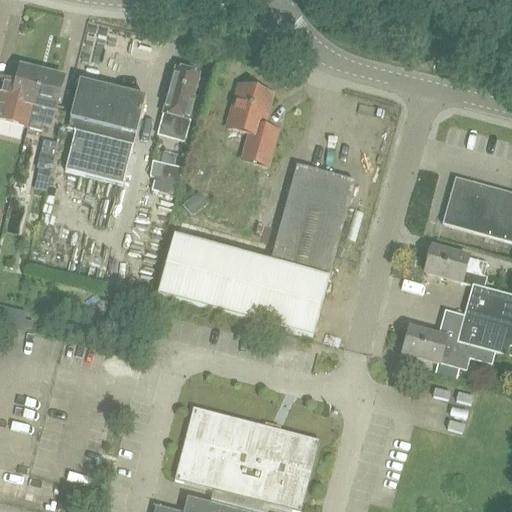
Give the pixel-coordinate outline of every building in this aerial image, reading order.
[(35,108),(44,73),(23,68),(22,71),(19,70),(15,86),(4,84),(0,100),(0,126),(27,134),(33,108),(35,108)] [(157,138),(184,145),(196,104),(192,103),(199,77),(175,70),(157,138)] [(63,81),(60,80),(61,77),(44,73),(35,108),(45,111),(41,127),(51,130),(63,81)] [(79,83),(66,133),(74,134),(64,173),(123,188),(132,149),(133,149),(145,100),(79,83)] [(242,162),(267,169),(277,134),(262,130),(271,97),(239,88),(227,130),(249,137),(242,162)] [(57,146),(43,143),(37,171),(33,191),(47,194),(57,146)] [(152,164),(149,179),(178,186),(182,171),(152,164)] [(312,341),(355,185),(297,169),(270,265),(173,238),(157,298),(312,341)] [(511,258),(511,196),(455,181),(442,226),(511,245),(511,257),(511,259),(511,258)] [(472,289),(471,292),(464,316),(511,330),(511,299),(484,291),(487,280),(464,274),(467,263),(431,254),(424,279),(462,290),(463,286),(472,289)] [(511,330),(464,316),(457,345),(410,331),(402,357),(438,367),(442,354),(465,360),(468,349),(511,361),(511,330)] [(175,483),(238,499),(245,501),(288,511),(301,511),(319,443),(193,411),(175,483)] [(154,511),(233,511),(187,500),(183,511),(170,511),(156,508),(154,511)]
